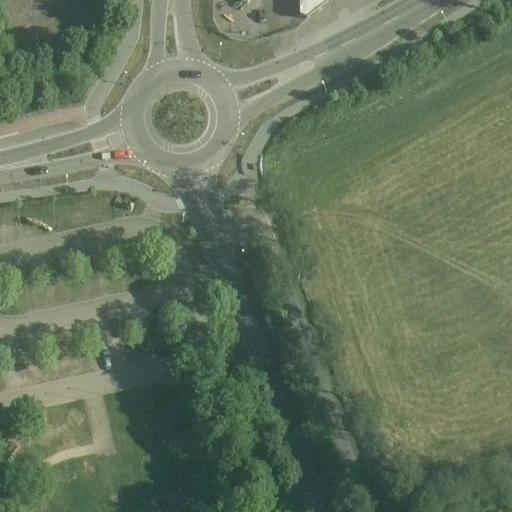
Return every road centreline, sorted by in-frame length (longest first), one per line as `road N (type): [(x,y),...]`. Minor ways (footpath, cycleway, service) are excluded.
road 1 (unclassified): [(314,511),(191,168)]
road 2 (tertiary): [(428,0),(226,104)]
road 3 (tertiary): [(134,135),(0,168)]
